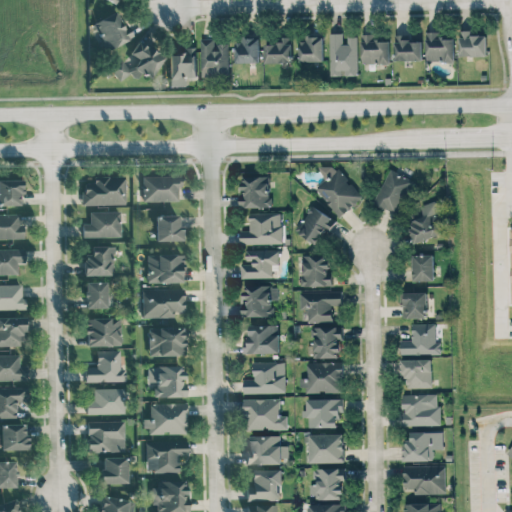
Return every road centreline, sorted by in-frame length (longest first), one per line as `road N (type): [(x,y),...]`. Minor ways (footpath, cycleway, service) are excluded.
road 1 (secondary): [(0,150),(413,143)]
road 2 (residential): [(217,511),(212,110)]
road 3 (residential): [(51,113),(60,494)]
road 4 (residential): [(372,511),(370,249)]
road 5 (secondary): [(511,104),(290,109)]
road 6 (secondary): [(212,110),(0,113)]
road 7 (residential): [(373,0),(170,6)]
